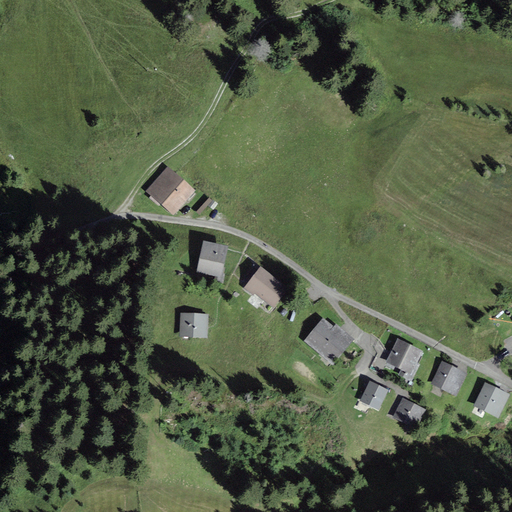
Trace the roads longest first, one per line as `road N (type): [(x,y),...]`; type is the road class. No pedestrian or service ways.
road 1 (track): [(330,0),(266,21),(196,132),(112,206)]
road 2 (track): [(328,290),(367,343),(368,375),(404,393)]
